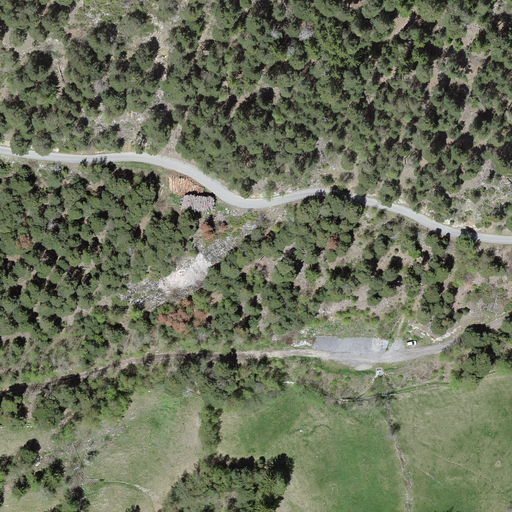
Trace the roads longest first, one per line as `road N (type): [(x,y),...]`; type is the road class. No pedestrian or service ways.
road 1 (unclassified): [(511,239),(467,235),(338,195),(244,203),(154,158),(0,149)]
road 2 (track): [(237,357),(119,366),(0,398)]
road 3 (track): [(391,356),(237,357)]
road 4 (track): [(511,316),(391,356)]
